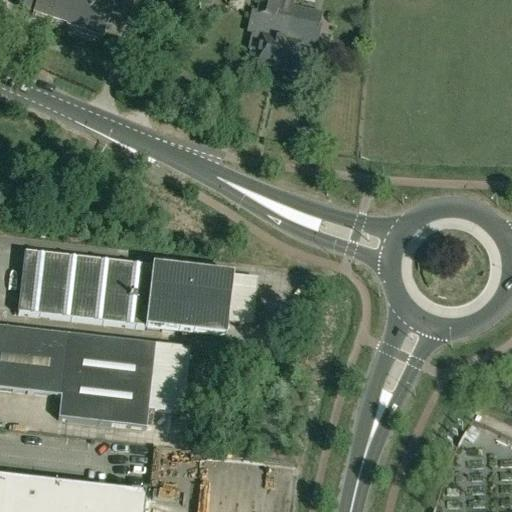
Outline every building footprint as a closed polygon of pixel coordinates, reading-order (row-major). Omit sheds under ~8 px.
[(25,0),(23,8),(33,12),(32,17),(65,28),(65,30),(101,42),(109,18),(120,22),(127,0),(25,0)] [(283,56),(286,43),(291,21),(276,18),(259,14),(252,13),(248,36),(252,37),(249,53),(259,54),(256,67),(274,71),(277,55),(283,56)] [(277,55),(274,71),(297,75),(299,65),(309,67),(312,50),(317,51),(322,27),(291,21),(286,43),(283,56),(277,55)] [(236,281),(24,256),(17,317),(226,341),(228,325),(251,328),(257,281),(236,278),(236,281)] [(146,432),(148,414),(181,418),(189,353),(0,331),(0,393),(60,400),(57,422),(146,432)] [(25,511),(29,486),(0,483),(0,485),(0,511),(25,511)] [(54,511),(58,489),(29,486),(25,511),(54,511)] [(84,511),(86,493),(58,489),(54,511),(84,511)] [(113,511),(115,496),(86,493),(84,511),(113,511)] [(142,511),(144,499),(115,496),(113,511),(142,511)]
